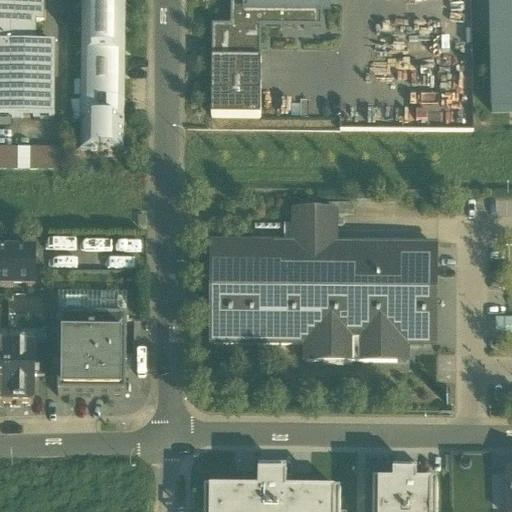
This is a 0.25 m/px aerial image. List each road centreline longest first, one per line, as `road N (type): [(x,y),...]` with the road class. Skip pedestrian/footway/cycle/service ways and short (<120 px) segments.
road 1 (residential): [(167,0),(170,443)]
road 2 (residential): [(170,443),(511,436)]
road 3 (residential): [(0,452),(170,443)]
